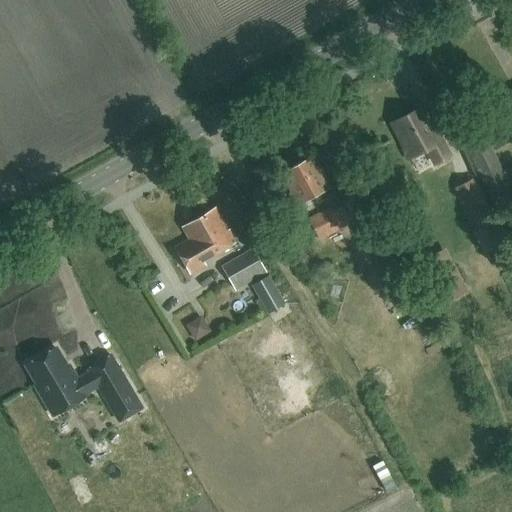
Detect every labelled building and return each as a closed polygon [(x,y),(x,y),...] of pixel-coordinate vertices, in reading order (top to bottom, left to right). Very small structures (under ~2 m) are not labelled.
[(406,159),(426,148),(434,164),(450,155),(442,140),(437,131),(435,132),(421,107),(390,123),(403,148),(401,149),(406,159)] [(489,143),(468,153),(488,195),(509,185),(489,143)] [(323,169),(321,170),(313,156),(279,174),(296,206),(332,186),(323,169)] [(496,221),(473,178),(455,188),(477,231),(496,221)] [(381,209),(369,186),(340,201),(308,217),(319,241),(381,209)] [(502,193),(490,199),(499,219),(511,213),(502,193)] [(407,202),(392,210),(411,244),(425,236),(407,202)] [(216,208),(181,227),(188,239),(174,247),(189,274),(204,265),(202,262),(236,242),(216,208)] [(252,248),(221,265),(234,291),(266,273),(252,248)] [(452,290),(467,282),(460,268),(444,276),(452,290)] [(268,275),(251,285),(267,314),(285,304),(268,275)] [(409,292),(413,303),(424,298),(420,288),(409,292)] [(55,348),(26,365),(37,383),(35,385),(53,415),(87,395),(86,393),(98,385),(90,372),(78,379),(69,364),(66,366),(55,348)] [(382,460),(372,465),(386,493),(396,488),(382,460)]
